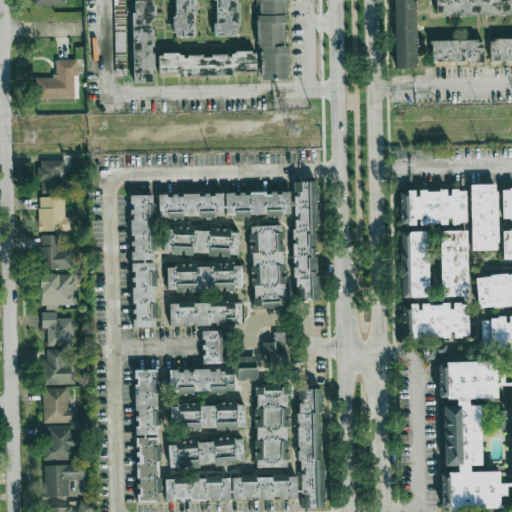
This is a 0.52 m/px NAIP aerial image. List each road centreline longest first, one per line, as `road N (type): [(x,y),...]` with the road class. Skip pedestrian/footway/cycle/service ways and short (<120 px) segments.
road 1 (residential): [(0,30),(10,511)]
road 2 (primary): [(380,350),(371,0)]
road 3 (primary): [(338,21),(344,270)]
road 4 (primary): [(344,270),(348,511)]
